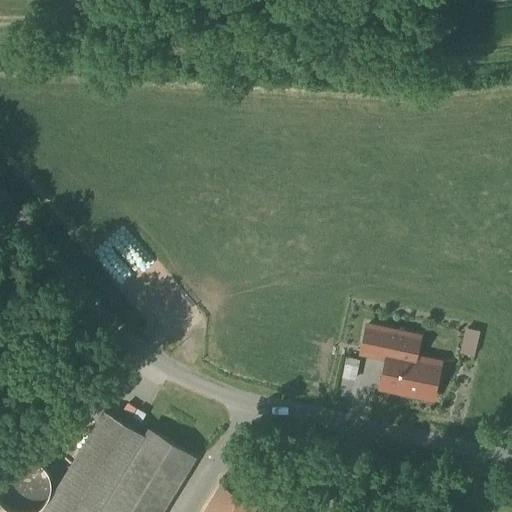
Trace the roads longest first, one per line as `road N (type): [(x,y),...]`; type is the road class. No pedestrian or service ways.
road 1 (unclassified): [(0,196),(133,347),(166,372),(282,410),(511,461)]
road 2 (unknown): [(133,347),(48,511)]
